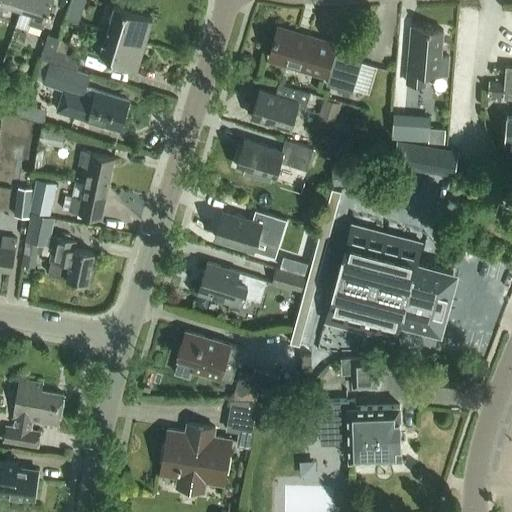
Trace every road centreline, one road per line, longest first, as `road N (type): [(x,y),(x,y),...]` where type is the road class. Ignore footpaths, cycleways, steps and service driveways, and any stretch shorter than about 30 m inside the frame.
road 1 (unclassified): [(120,339),(227,0)]
road 2 (unclassified): [(94,511),(120,339)]
road 3 (tertiary): [(473,511),(479,453),(511,361)]
road 4 (residential): [(120,339),(0,313)]
